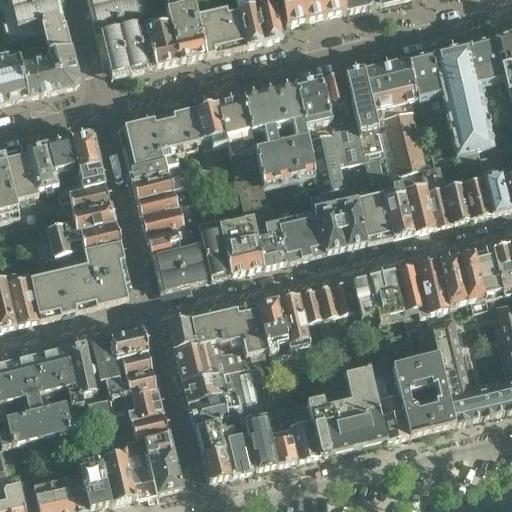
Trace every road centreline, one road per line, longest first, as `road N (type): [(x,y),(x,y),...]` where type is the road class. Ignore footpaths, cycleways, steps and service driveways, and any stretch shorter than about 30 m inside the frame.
road 1 (residential): [(98,112),(511,14)]
road 2 (residential): [(153,316),(511,232)]
road 3 (residential): [(511,441),(217,511)]
road 4 (residential): [(98,112),(153,316)]
road 5 (residential): [(153,316),(200,511)]
road 6 (residential): [(0,351),(153,316)]
